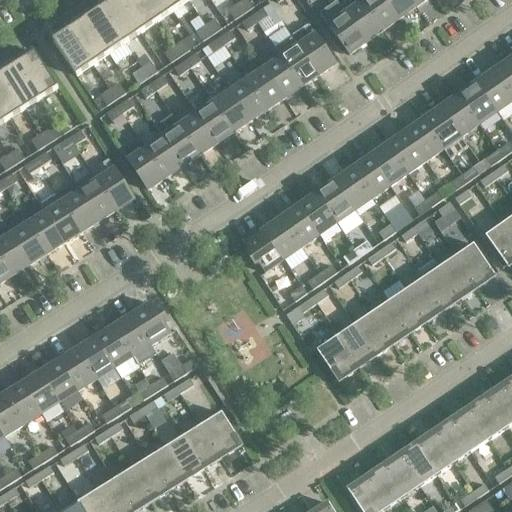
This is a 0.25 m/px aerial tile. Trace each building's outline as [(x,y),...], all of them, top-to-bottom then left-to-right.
[(141,35),(117,0),(116,0),(101,10),(125,45),(141,35)] [(157,24),(140,0),(117,0),(141,35),(157,24)] [(173,13),(163,0),(140,0),(157,24),(173,13)] [(189,3),(186,0),(163,0),(173,13),(189,3)] [(246,0),(245,0),(237,6),(244,16),(253,10),(246,0)] [(400,21),(385,0),(367,0),(363,4),(383,32),(400,21)] [(416,9),(410,0),(385,0),(400,21),(416,9)] [(428,0),(410,0),(416,9),(428,0)] [(383,32),(363,4),(346,15),(367,44),(383,32)] [(244,16),(237,6),(228,12),(235,22),(244,16)] [(125,45),(101,10),(85,21),(109,56),(125,45)] [(269,17),(264,10),(253,18),(258,25),(269,17)] [(367,44),(346,15),(329,28),(349,57),(367,44)] [(258,25),(253,18),(242,25),(247,32),(258,25)] [(109,56),(85,21),(69,32),(93,67),(109,56)] [(215,21),(205,27),(212,38),(222,32),(215,21)] [(212,38),(205,27),(196,34),(203,44),(212,38)] [(309,27),(292,39),(318,78),(336,66),(309,27)] [(93,67),(69,32),(53,43),(77,78),(93,67)] [(235,40),(230,33),(219,41),(224,48),(235,40)] [(318,78),(292,39),(275,50),(281,60),(301,89),(318,78)] [(224,48),(219,41),(208,48),(213,55),(224,48)] [(183,43),(173,49),(180,59),(190,53),(183,43)] [(180,59),(173,49),(164,55),(171,65),(180,59)] [(35,54),(18,65),(41,101),(58,90),(35,54)] [(201,63),(196,56),(185,63),(190,70),(201,63)] [(511,60),(509,56),(500,62),(503,67),(494,73),(511,98),(511,60)] [(301,89),(281,60),(264,71),(284,101),(301,89)] [(190,70),(185,63),(174,71),(179,78),(190,70)] [(151,64),(142,70),(148,80),(158,74),(151,64)] [(41,101),(18,65),(2,75),(25,111),(41,101)] [(148,80),(142,70),(132,76),(139,87),(148,80)] [(284,101),(264,71),(247,83),(267,112),(284,101)] [(511,103),(511,98),(494,73),(485,79),(482,75),(474,81),(497,114),(511,103)] [(25,111),(2,75),(0,76),(0,107),(9,121),(25,111)] [(167,86),(163,79),(151,86),(156,93),(167,86)] [(497,114),(474,81),(465,87),(468,91),(459,97),(479,127),(497,114)] [(267,112),(247,83),(231,94),(250,123),(267,112)] [(119,85),(109,91),(116,102),(126,95),(119,85)] [(156,93),(151,86),(140,93),(145,100),(156,93)] [(116,102),(109,91),(100,97),(107,108),(116,102)] [(250,123),(231,94),(214,105),(233,135),(250,123)] [(479,127),(459,97),(450,104),(447,99),(438,105),(461,139),(479,127)] [(133,108),(129,101),(117,109),(122,116),(133,108)] [(233,135),(214,105),(197,117),(216,146),(233,135)] [(461,139),(438,105),(429,111),(432,116),(423,122),(444,151),(461,139)] [(0,126),(9,121),(0,107),(0,126)] [(122,116),(117,109),(106,116),(111,123),(122,116)] [(216,146),(197,117),(180,128),(200,158),(216,146)] [(57,126),(64,136),(73,130),(66,120),(57,126)] [(444,151),(423,122),(414,128),(411,124),(403,130),(426,164),(444,151)] [(200,158),(180,128),(163,140),(183,169),(200,158)] [(50,130),(41,136),(47,147),(57,141),(50,130)] [(426,164),(403,130),(394,136),(397,140),(388,147),(408,176),(426,164)] [(86,139),(81,132),(70,140),(74,147),(86,139)] [(47,147),(41,136),(31,142),(38,152),(47,147)] [(74,147),(70,140),(58,147),(63,154),(74,147)] [(183,169),(163,140),(146,151),(166,180),(183,169)] [(123,154),(128,163),(148,192),(166,180),(146,151),(140,143),(123,154)] [(511,149),(509,145),(498,153),(503,160),(511,153),(511,149)] [(408,176),(388,147),(379,153),(376,148),(367,155),(390,188),(408,176)] [(18,150),(8,156),(15,167),(24,161),(18,150)] [(503,160),(498,153),(486,161),(491,168),(503,160)] [(51,161),(47,154),(35,161),(40,168),(51,161)] [(390,188),(367,155),(358,161),(361,165),(352,171),(373,201),(390,188)] [(15,167),(8,156),(0,161),(0,164),(5,173),(15,167)] [(40,168),(35,161),(24,168),(28,176),(40,168)] [(134,201),(109,161),(91,173),(97,183),(116,213),(134,201)] [(508,174),(504,167),(492,175),(496,182),(508,174)] [(474,170),(462,178),(467,185),(479,177),(474,170)] [(373,201),(352,171),(343,178),(340,173),(332,179),(355,213),(373,201)] [(496,182),(492,175),(480,184),(485,190),(496,182)] [(17,183),(12,176),(1,183),(5,190),(17,183)] [(467,185),(462,178),(451,186),(456,193),(467,185)] [(355,213),(332,179),(323,185),(326,190),(317,196),(337,225),(355,213)] [(116,213),(97,183),(80,194),(99,224),(116,213)] [(74,185),(57,196),(81,235),(99,224),(80,194),(74,185)] [(472,199),(467,193),(455,201),(460,207),(472,199)] [(438,194),(427,202),(432,210),(443,202),(438,194)] [(81,235),(57,196),(40,207),(64,245),(81,235)] [(337,225),(317,196),(308,202),(305,198),(296,204),(319,237),(337,225)] [(432,210),(427,202),(415,210),(420,218),(432,210)] [(319,237),(296,204),(287,210),(290,214),(281,221),(302,250),(319,237)] [(455,211),(450,204),(438,213),(443,219),(455,211)] [(391,227),(396,234),(408,226),(414,222),(402,205),(384,217),(391,227)] [(64,245),(40,207),(23,218),(28,226),(47,256),(64,245)] [(511,219),(503,226),(511,239),(511,219)] [(302,250),(281,221),(272,227),(269,222),(261,228),(284,262),(302,250)] [(429,228),(425,222),(413,230),(417,236),(429,228)] [(47,256),(28,226),(11,237),(30,267),(47,256)] [(511,265),(511,239),(503,226),(486,238),(507,268),(511,265)] [(396,234),(391,227),(380,235),(385,242),(396,234)] [(284,262),(261,228),(252,234),(255,239),(245,246),(252,255),(248,258),(255,268),(259,265),(266,275),(284,262)] [(417,236),(413,230),(401,238),(406,245),(417,236)] [(30,267),(11,237),(0,243),(0,258),(12,278),(30,267)] [(367,244),(356,252),(360,259),(372,251),(367,244)] [(396,252),(391,245),(379,253),(384,260),(396,252)] [(474,246),(457,258),(477,289),(495,277),(474,246)] [(360,259),(356,252),(344,260),(349,267),(360,259)] [(384,260),(379,253),(368,261),(372,268),(384,260)] [(0,285),(12,278),(0,258),(0,285)] [(477,289),(457,258),(440,269),(461,300),(477,289)] [(417,273),(423,281),(444,312),(461,300),(440,269),(434,261),(417,273)] [(332,268),(320,276),(325,283),(336,275),(332,268)] [(362,275),(358,268),(346,277),(350,283),(362,275)] [(325,283),(320,276),(309,284),(313,291),(325,283)] [(350,283),(346,277),(334,285),(339,291),(350,283)] [(444,312),(423,281),(406,292),(427,323),(444,312)] [(291,296),(296,304),(307,296),(302,288),(291,296)] [(329,298),(324,292),(312,300),(317,306),(329,298)] [(427,323),(406,292),(389,304),(410,335),(427,323)] [(317,306),(312,300),(299,309),(303,316),(317,306)] [(410,335),(389,304),(372,315),(393,346),(410,335)] [(139,307),(130,313),(151,348),(170,336),(164,326),(168,323),(161,313),(158,316),(151,306),(142,312),(139,307)] [(151,348),(130,313),(121,318),(124,323),(114,329),(133,359),(151,348)] [(393,346),(372,315),(355,327),(376,357),(393,346)] [(376,357),(355,327),(338,338),(359,369),(376,357)] [(133,359),(114,329),(105,335),(102,330),(93,336),(115,370),(133,359)] [(115,370),(93,336),(84,341),(87,346),(78,352),(96,382),(115,370)] [(359,369),(338,338),(317,352),(336,380),(340,377),(342,381),(359,369)] [(96,382),(78,352),(68,358),(65,353),(56,359),(78,393),(96,382)] [(162,364),(169,376),(181,369),(182,368),(175,356),(162,364)] [(78,393),(56,359),(47,364),(50,369),(41,375),(60,405),(78,393)] [(169,376),(174,384),(186,376),(181,369),(169,376)] [(60,405),(41,375),(32,380),(29,376),(20,381),(41,416),(60,405)] [(163,380),(151,388),(156,395),(167,388),(163,380)] [(41,416),(20,381),(11,387),(14,392),(4,398),(23,428),(41,416)] [(194,388),(190,381),(176,390),(180,396),(194,388)] [(511,382),(501,390),(511,406),(511,382)] [(156,395),(151,388),(139,395),(144,403),(156,395)] [(180,396),(176,390),(164,397),(168,404),(180,396)] [(511,426),(511,406),(501,390),(484,401),(505,432),(511,426)] [(23,428),(4,398),(0,400),(0,431),(5,439),(23,428)] [(505,432),(484,401),(467,413),(488,443),(505,432)] [(126,403),(114,411),(119,418),(131,411),(126,403)] [(158,410),(154,404),(141,411),(146,418),(158,410)] [(119,418),(114,411),(102,418),(107,425),(119,418)] [(146,418),(141,411),(129,419),(133,425),(146,418)] [(488,443),(467,413),(450,424),(471,455),(488,443)] [(239,443),(222,415),(200,428),(220,460),(238,449),(235,445),(239,443)] [(471,455),(450,424),(433,435),(454,466),(471,455)] [(123,432),(119,425),(107,433),(111,439),(123,432)] [(90,426),(78,433),(82,441),(94,433),(90,426)] [(220,460),(200,428),(183,439),(203,471),(220,460)] [(82,441),(78,433),(66,441),(70,448),(82,441)] [(111,439),(107,433),(95,440),(99,447),(111,439)] [(454,466),(433,435),(416,447),(437,478),(454,466)] [(203,471),(183,439),(165,450),(185,481),(203,471)] [(88,453),(84,447),(72,454),(76,461),(88,453)] [(437,478),(416,447),(399,458),(420,489),(437,478)] [(53,449),(41,456),(46,464),(58,456),(53,449)] [(185,481),(165,450),(148,461),(168,492),(185,481)] [(76,461),(72,454),(60,462),(64,469),(76,461)] [(46,464),(41,456),(29,464),(34,471),(46,464)] [(420,489),(399,458),(382,470),(403,500),(420,489)] [(168,492),(148,461),(131,471),(151,503),(168,492)] [(54,475),(50,468),(38,476),(42,483),(54,475)] [(403,500),(382,470),(365,481),(386,511),(403,500)] [(136,511),(151,503),(131,471),(114,482),(132,511),(136,511)] [(16,472),(4,479),(9,487),(21,479),(16,472)] [(511,478),(507,472),(495,480),(499,486),(511,478)] [(42,483),(38,476),(25,484),(30,490),(42,483)] [(0,492),(9,487),(4,479),(0,481),(0,492)] [(385,511),(386,511),(365,481),(348,493),(361,511),(385,511)] [(132,511),(114,482),(96,493),(108,511),(132,511)] [(511,500),(511,486),(511,485),(502,491),(509,502),(511,500)] [(485,486),(473,494),(477,501),(489,493),(485,486)] [(19,497),(15,490),(3,498),(7,504),(19,497)] [(108,511),(96,493),(79,504),(84,511),(108,511)] [(477,501),(473,494),(461,502),(465,509),(477,501)] [(493,511),(487,502),(477,508),(479,511),(493,511)]
